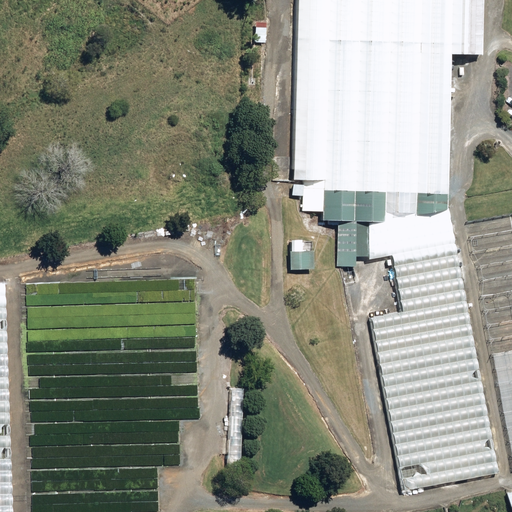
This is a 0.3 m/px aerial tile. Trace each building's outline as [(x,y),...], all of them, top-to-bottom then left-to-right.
[(296,0),(292,181),(299,181),(299,186),(292,185),(291,196),(299,196),(299,199),(301,199),(301,211),(322,212),(322,221),(339,221),(337,267),(353,267),(353,260),(370,260),(392,256),(403,313),(370,319),(404,492),(498,474),(447,211),(451,56),(482,57),(483,0),(296,0)] [(254,43),(264,44),(266,24),(256,23),(254,43)] [(290,252),(290,271),(313,270),(313,252),(304,252),(304,241),(291,241),(291,252),(290,252)] [(511,290),(478,297),(510,470),(511,469),(511,290)] [(0,295),(0,511),(11,511),(5,295),(0,295)] [(241,389),(230,388),(228,469),(239,469),(241,389)] [(511,511),(511,491),(503,494),(508,511),(511,511)]
